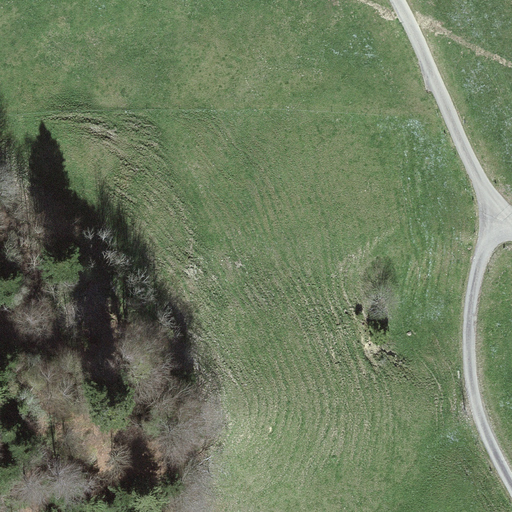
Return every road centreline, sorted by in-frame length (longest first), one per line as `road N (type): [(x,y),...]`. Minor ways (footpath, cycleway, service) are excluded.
road 1 (track): [(496,209),(476,276),(468,354),(482,422),(511,482)]
road 2 (track): [(397,0),(470,161),(511,224)]
